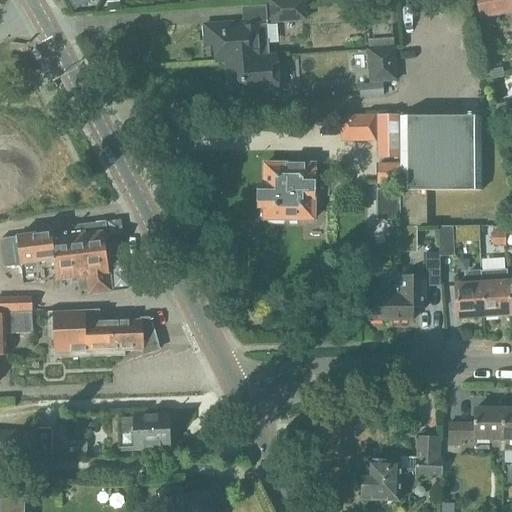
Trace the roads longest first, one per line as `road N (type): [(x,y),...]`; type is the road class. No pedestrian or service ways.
road 1 (tertiary): [(233,382),(32,0)]
road 2 (unclassified): [(233,382),(300,364),(511,363)]
road 3 (tertiary): [(298,511),(233,382)]
